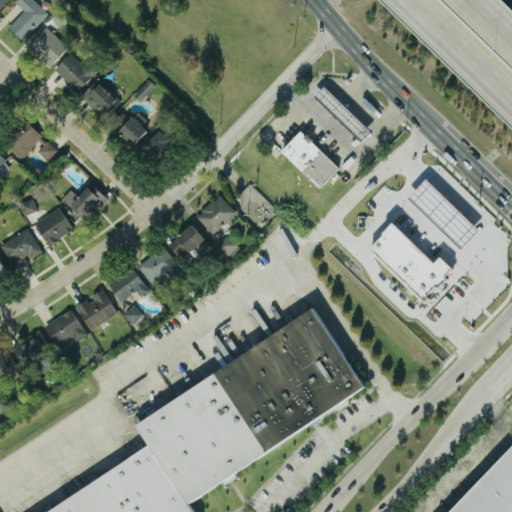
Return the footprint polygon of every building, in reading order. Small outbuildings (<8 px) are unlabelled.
[(49,12),(35,0),(16,0),(15,1),(24,9),(8,26),(23,39),(49,12)] [(60,26),(71,16),(62,6),(50,16),(60,26)] [(50,66),(68,46),(46,25),(28,45),(50,66)] [(77,91),(99,69),(88,59),(83,64),(71,52),(54,69),(77,91)] [(155,85),(149,78),(134,93),(140,99),(155,85)] [(91,86),(81,97),(103,117),(119,99),(100,82),(93,89),(91,86)] [(315,95),(362,140),(372,130),(324,85),(315,95)] [(130,118),(121,109),(108,120),(117,130),(130,118)] [(151,122),(138,110),(119,131),(133,143),(151,122)] [(43,135),(26,119),(4,141),(21,158),(43,135)] [(157,161),(174,145),(160,129),(143,145),(157,161)] [(340,166),(301,129),(281,150),(321,187),(340,166)] [(58,149),(47,140),(38,150),(48,160),(58,149)] [(0,175),(11,167),(0,152),(0,175)] [(409,196),(462,247),(480,229),(427,178),(409,196)] [(87,221),(109,198),(91,181),(69,204),(87,221)] [(196,215),(213,233),(236,210),(219,193),(196,215)] [(19,203),(24,215),(37,209),(31,197),(19,203)] [(75,227),(60,205),(34,222),(50,245),(75,227)] [(435,261),(394,222),(369,248),(423,299),(453,267),(441,255),(435,261)] [(168,244),(183,260),(196,248),(201,253),(211,244),(191,223),(168,244)] [(43,250),(27,226),(0,244),(15,266),(30,256),(31,258),(43,250)] [(167,271),(170,275),(180,267),(165,245),(138,264),(151,282),(167,271)] [(0,274),(8,271),(0,256),(0,274)] [(120,300),(138,291),(140,295),(149,291),(135,267),(109,281),(120,300)] [(89,296),(75,305),(91,329),(118,312),(102,287),(89,296)] [(133,323),(143,312),(134,303),(124,314),(133,323)] [(44,325),(58,346),(73,336),(77,341),(88,334),(71,307),(44,325)] [(47,511),(154,444),(139,423),(314,309),(370,385),(190,500),(199,511),(47,511)] [(18,361),(49,350),(42,331),(11,342),(18,361)] [(0,380),(19,372),(8,348),(0,351),(0,380)] [(511,511),(511,443),(447,511),(511,511)]
